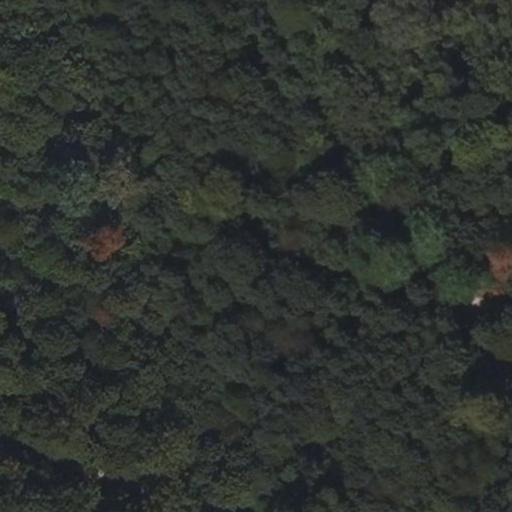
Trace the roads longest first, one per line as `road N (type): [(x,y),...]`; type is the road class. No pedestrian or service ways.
road 1 (track): [(285,0),(448,295)]
road 2 (track): [(215,511),(89,471)]
